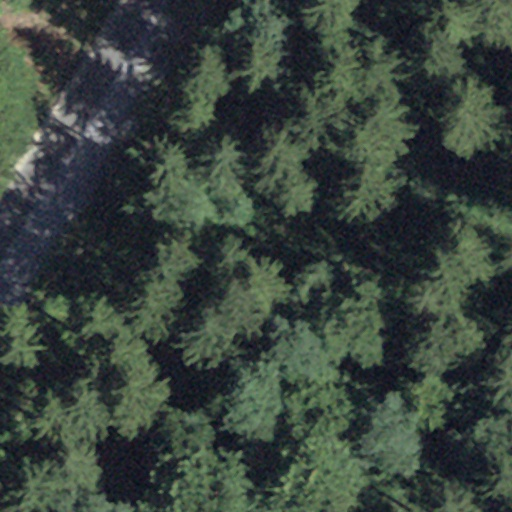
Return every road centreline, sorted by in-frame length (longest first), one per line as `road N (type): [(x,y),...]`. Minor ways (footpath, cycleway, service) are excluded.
road 1 (unclassified): [(0,271),(153,0)]
road 2 (track): [(83,129),(200,0)]
